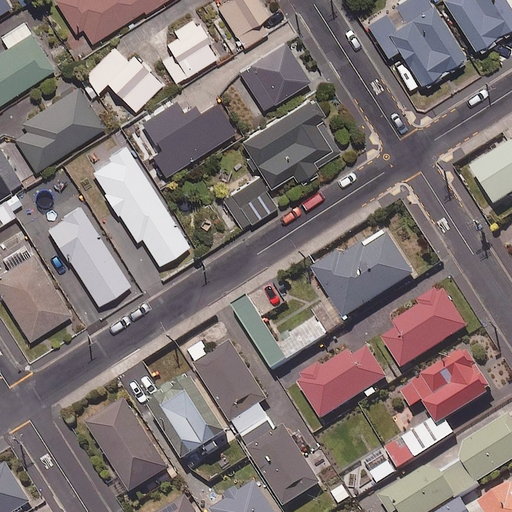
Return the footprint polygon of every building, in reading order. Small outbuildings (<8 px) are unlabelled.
[(0,0),(0,12),(10,6),(5,0),(0,0)] [(160,0),(55,0),(73,29),(81,25),(91,42),(160,0)] [(268,15),(258,0),(227,0),(217,7),(244,47),(266,32),(259,21),(268,15)] [(465,56),(430,0),(402,0),(366,22),(387,55),(398,48),(421,84),(465,56)] [(511,26),(511,9),(506,0),(442,0),(476,50),(511,26)] [(218,56),(194,16),(174,29),(178,36),(155,50),(176,82),(218,56)] [(0,102),(54,68),(24,23),(1,38),(7,47),(0,51),(0,102)] [(309,80),(285,41),(235,73),(260,111),(309,80)] [(127,60),(114,46),(92,68),(135,110),(162,83),(133,54),(127,60)] [(104,127),(78,87),(23,122),(28,130),(15,138),(35,171),(104,127)] [(256,168),(268,188),(293,172),(298,180),(321,165),(326,174),(346,161),(308,99),(239,141),(256,168)] [(511,196),(511,144),(511,145),(509,141),(470,166),(496,207),(511,196)] [(188,245),(126,146),(91,168),(136,240),(142,237),(159,264),(188,245)] [(0,195),(21,182),(0,147),(0,195)] [(268,188),(256,168),(233,182),(237,190),(214,204),(233,234),(279,205),(268,188)] [(21,202),(16,194),(0,204),(0,224),(14,215),(10,209),(21,202)] [(130,284),(80,207),(48,228),(98,305),(130,284)] [(314,270),(346,322),(417,278),(391,237),(369,250),(366,246),(344,260),(340,254),(314,270)] [(71,313),(27,244),(13,253),(18,260),(0,271),(0,291),(30,339),(71,313)] [(469,328),(443,287),(418,303),(421,307),(379,334),(402,370),(469,328)] [(251,298),(235,307),(273,371),(288,362),(251,298)] [(279,342),(290,360),(343,326),(329,304),(314,313),(317,318),(279,342)] [(240,436),(268,418),(260,406),(269,400),(232,342),(211,356),(203,344),(188,354),(240,436)] [(389,380),(369,346),(352,356),(349,352),(299,382),(321,420),(389,380)] [(387,450),(399,471),(457,436),(448,421),(494,393),(468,351),(402,391),(413,409),(424,402),(435,421),(387,450)] [(148,400),(185,462),(228,436),(191,374),(148,400)] [(170,470),(127,401),(87,426),(131,495),(170,470)] [(511,416),(368,503),(372,511),(378,511),(386,507),(389,511),(400,511),(401,511),(433,511),(511,464),(511,416)] [(268,418),(240,436),(285,508),(322,485),(285,426),(277,432),(268,418)] [(248,460),(238,443),(219,455),(229,472),(248,460)] [(8,464),(0,469),(0,511),(17,511),(33,502),(8,464)] [(275,511),(256,483),(211,511),(275,511)] [(511,511),(511,485),(481,504),(485,511),(511,511)] [(196,511),(188,498),(165,511),(196,511)] [(469,511),(463,501),(443,511),(469,511)]
